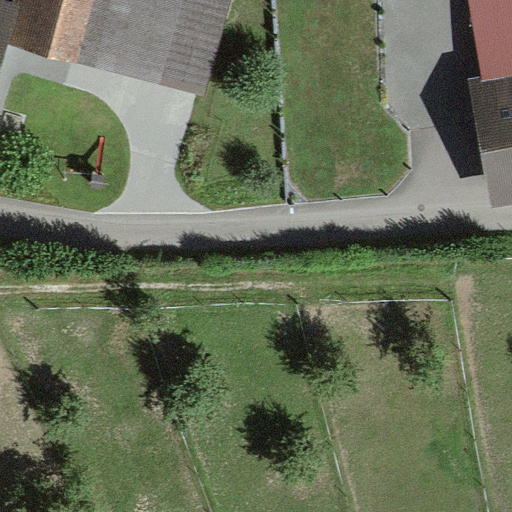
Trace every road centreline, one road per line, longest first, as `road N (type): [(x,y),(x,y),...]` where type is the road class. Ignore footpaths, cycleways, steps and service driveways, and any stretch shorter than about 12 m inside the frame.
road 1 (residential): [(0,207),(197,228),(511,214)]
road 2 (track): [(25,54),(134,98),(143,223)]
